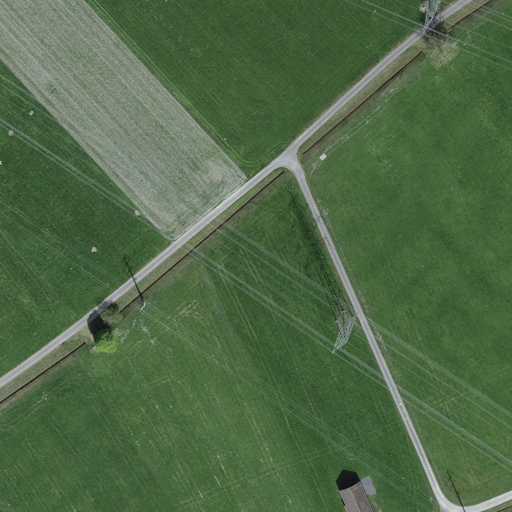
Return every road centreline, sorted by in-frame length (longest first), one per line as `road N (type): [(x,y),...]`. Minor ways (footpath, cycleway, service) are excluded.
road 1 (track): [(0,382),(465,0)]
road 2 (track): [(289,152),(442,502),(460,511)]
